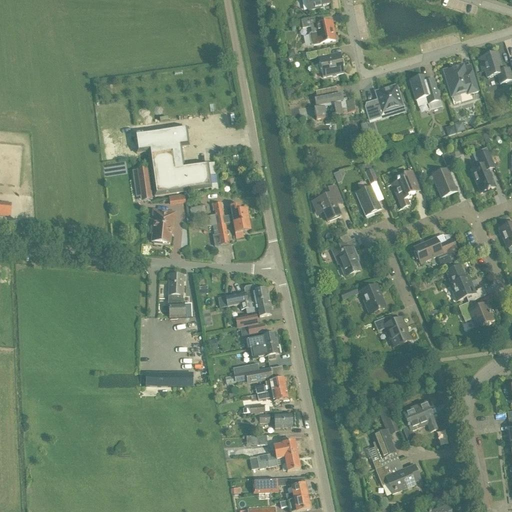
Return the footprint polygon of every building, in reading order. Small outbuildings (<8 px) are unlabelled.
[(305,0),(308,12),(323,9),(322,7),(329,5),(328,0),(305,0)] [(323,17),(301,22),(303,28),(310,27),(312,33),(311,33),(309,35),(312,45),(314,46),(336,41),(334,35),(335,35),(334,30),(333,22),(324,23),(323,17)] [(340,59),(340,55),(330,57),(329,50),(306,55),(307,60),(309,61),(315,60),(317,58),(318,59),(322,79),(344,75),(343,70),(344,68),(342,66),(341,63),(343,61),(340,59)] [(500,85),(511,82),(508,70),(501,72),(496,54),(478,60),(482,73),(485,72),(488,79),(497,76),(500,85)] [(471,95),(478,93),(471,72),(465,74),(463,66),(449,71),(448,70),(442,72),(443,76),(444,76),(451,98),(470,93),(471,95)] [(415,101),(416,101),(418,108),(427,105),(427,106),(440,102),(434,84),(429,86),(429,84),(427,83),(425,78),(410,82),(415,101)] [(335,117),(355,113),(353,102),(346,103),(346,102),(344,101),(343,101),(342,95),(337,96),(336,88),(316,92),(317,100),(314,100),(316,109),(314,110),(316,121),(327,119),(324,108),(333,106),(335,117)] [(379,101),(373,103),(365,105),(364,109),(368,122),(380,118),(379,117),(382,113),(384,112),(386,113),(390,112),(391,110),(401,107),(397,94),(399,92),(396,91),(395,88),(393,89),(390,88),(389,90),(376,94),(379,101)] [(295,94),(288,90),(286,90),(288,98),(295,96),(295,94)] [(455,125),(457,133),(465,131),(463,126),(459,124),(455,125)] [(186,128),(134,136),(136,154),(148,153),(155,198),(192,193),(211,190),(208,165),(184,168),(181,148),(189,147),(186,128)] [(487,171),(494,169),(488,154),(484,155),(482,151),(472,155),(475,162),(476,162),(479,168),(470,172),(479,194),(494,188),(487,171)] [(452,165),(447,154),(440,156),(445,168),(452,165)] [(370,164),(362,166),(365,173),(372,171),(370,164)] [(456,193),(446,169),(430,176),(440,200),(456,193)] [(151,195),(148,172),(147,171),(133,173),(134,181),(139,181),(141,197),(151,196),(151,201),(152,201),(151,196),(151,195)] [(365,173),(366,177),(370,186),(377,183),(372,171),(365,173)] [(411,172),(400,177),(401,181),(390,185),(394,193),(395,192),(400,202),(398,203),(401,210),(408,207),(406,201),(410,199),(410,197),(414,195),(410,186),(416,183),(411,172)] [(327,223),(340,217),(334,203),(340,201),(334,187),(327,190),(330,197),(320,202),(319,200),(312,204),(316,213),(322,211),(327,223)] [(371,187),(355,194),(365,218),(381,211),(371,187)] [(0,216),(10,218),(12,204),(0,203),(0,216)] [(222,204),(212,206),(213,212),(214,212),(215,215),(217,226),(225,225),(233,224),(248,221),(246,210),(238,211),(237,207),(230,208),(231,213),(231,216),(224,218),(222,210),(223,210),(222,204)] [(204,206),(190,209),(193,222),(200,221),(199,225),(208,226),(206,217),(204,206)] [(162,246),(162,244),(170,245),(171,231),(173,231),(175,214),(155,212),(154,219),(153,219),(151,234),(153,234),(152,243),(154,243),(154,245),(162,246)] [(202,225),(189,223),(190,240),(203,239),(202,225)] [(511,224),(498,231),(507,250),(511,247),(511,224)] [(222,232),(219,232),(221,244),(228,243),(229,249),(245,246),(244,245),(252,244),(250,232),(250,228),(226,232),(226,233),(222,234),(222,232)] [(448,256),(458,252),(453,240),(438,246),(435,239),(413,249),(420,265),(442,256),(442,258),(448,256)] [(356,258),(352,248),(346,251),(343,244),(330,250),(337,266),(340,265),(345,277),(359,271),(354,259),(356,258)] [(448,256),(442,258),(446,266),(451,264),(448,256)] [(468,279),(465,280),(460,268),(446,273),(451,286),(449,286),(456,302),(475,295),(468,279)] [(169,319),(192,318),(191,305),(183,306),(184,276),(169,276),(168,296),(169,319)] [(225,298),(227,308),(240,305),(240,306),(269,300),(267,291),(257,293),(256,288),(254,287),(245,289),(244,291),(245,295),(225,298)] [(376,287),(359,294),(369,316),(385,309),(376,287)] [(354,288),(340,295),(343,302),(357,295),(354,288)] [(271,310),(269,300),(240,306),(241,311),(246,310),(247,315),(258,312),(259,318),(271,316),(270,310),(271,310)] [(485,305),(477,308),(473,310),(470,303),(458,308),(464,323),(471,320),(475,329),(492,321),(485,305)] [(432,310),(427,312),(430,319),(438,316),(442,314),(440,311),(436,312),(433,313),(432,310)] [(257,326),(255,316),(235,320),(237,330),(247,328),(257,326)] [(393,349),(410,342),(400,320),(392,323),(389,317),(373,324),(377,333),(385,330),(393,349)] [(257,326),(247,328),(249,336),(265,333),(263,325),(257,326)] [(250,350),(277,345),(275,335),(246,341),(248,351),(250,350)] [(216,341),(208,342),(210,350),(218,349),(216,341)] [(274,356),(279,355),(277,345),(250,350),(252,360),(267,357),(268,361),(274,360),(274,356)] [(258,372),(257,365),(241,368),(243,375),(258,372)] [(241,368),(232,370),(234,377),(243,375),(241,368)] [(250,385),(271,380),(269,370),(258,372),(243,375),(234,377),(235,383),(249,381),(250,385)] [(146,375),(146,388),(192,388),(192,375),(146,375)] [(286,389),(284,380),(269,383),(270,387),(264,388),(263,387),(255,388),(257,395),(286,389)] [(272,399),(273,403),(288,400),(286,389),(257,395),(258,402),(272,399)] [(419,395),(407,400),(409,405),(421,400),(419,395)] [(430,433),(437,430),(426,403),(410,409),(412,413),(404,417),(408,428),(403,430),(408,443),(415,440),(411,433),(427,426),(430,433)] [(250,407),(250,409),(250,415),(265,414),(264,406),(250,407)] [(382,413),(388,428),(397,424),(391,409),(382,413)] [(259,425),(270,425),(269,416),(269,415),(259,416),(259,423),(259,425)] [(291,415),(273,416),(274,430),(292,429),(291,415)] [(376,456),(379,455),(381,460),(384,459),(387,466),(398,461),(386,431),(372,437),(376,448),(373,449),(376,456)] [(267,446),(267,439),(267,437),(254,437),(251,437),(251,447),(262,446),(267,446)] [(275,454),(256,458),(257,459),(265,459),(266,463),(276,461),(284,459),(297,456),(295,449),(298,448),(296,443),(294,443),(281,445),(274,447),(275,454)] [(297,456),(284,459),(285,465),(287,473),(300,470),(297,456)] [(265,459),(257,459),(259,470),(259,471),(278,467),(276,461),(266,463),(265,459)] [(414,466),(408,469),(402,471),(398,461),(387,466),(375,470),(378,476),(382,486),(387,484),(391,495),(415,486),(414,483),(420,481),(414,466)] [(279,494),(278,487),(291,487),(291,480),(257,482),(257,486),(253,486),(254,495),(258,494),(258,495),(279,494)] [(285,496),(287,502),(307,498),(305,485),(290,488),(292,495),(285,496)] [(281,507),(288,506),(289,511),(301,511),(310,510),(307,498),(287,502),(280,503),(281,507)]
